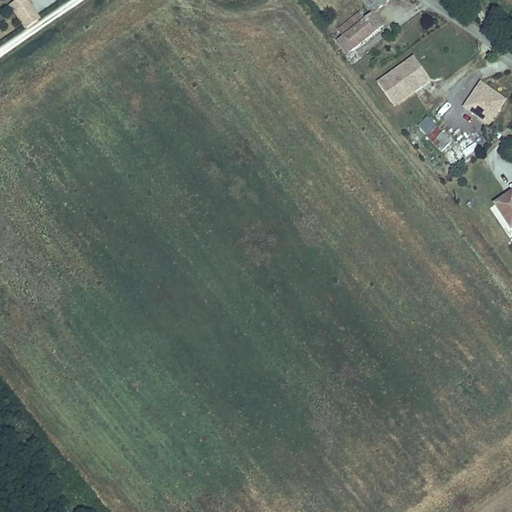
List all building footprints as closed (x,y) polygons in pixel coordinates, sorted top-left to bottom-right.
[(39,16),(28,0),(13,0),(10,2),(25,25),(39,16)] [(364,0),(373,12),(389,0),(364,0)] [(383,26),(373,12),(364,19),(360,14),(338,30),(342,36),(338,39),(347,52),(383,26)] [(421,86),(430,80),(415,58),(378,84),(391,102),(418,83),(421,86)] [(394,107),(422,88),(421,86),(418,83),(391,102),(394,107)] [(484,85),(470,103),(493,121),(507,102),(484,85)] [(435,118),(445,103),(439,99),(429,114),(435,118)] [(436,128),(426,136),(439,152),(449,143),(436,128)] [(511,194),(498,204),(511,225),(511,194)]
